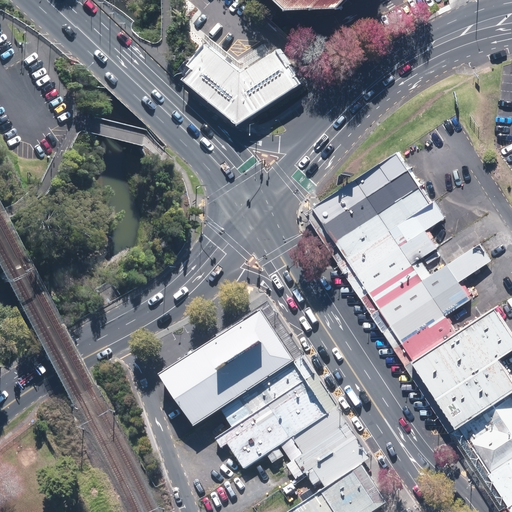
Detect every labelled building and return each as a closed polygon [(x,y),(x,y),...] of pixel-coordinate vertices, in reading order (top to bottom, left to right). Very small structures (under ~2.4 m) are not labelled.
[(191,76),(248,121),(313,80),(288,41),(247,67),(211,38),(194,60),(199,65),(191,76)] [(315,204),(416,357),(457,328),(447,313),(472,296),(461,279),(494,257),(482,240),(432,272),(422,256),(439,245),(428,227),(447,215),(436,198),(433,199),(399,148),(346,183),(321,200),(315,204)] [(416,357),(315,204),(307,209),(450,429),(459,423),(416,357)] [(328,414),(362,463),(369,458),(267,301),(246,314),(215,334),(217,337),(249,318),(259,310),(294,360),(328,414)] [(457,328),(416,357),(459,423),(510,390),(511,387),(511,370),(502,354),(511,346),(511,324),(498,302),(482,312),(457,328)] [(221,408),(294,360),(259,310),(249,318),(217,337),(158,374),(172,397),(178,404),(187,417),(194,426),(221,408)] [(296,436),(328,414),(294,360),(221,408),(235,426),(218,438),(224,447),(231,443),(248,469),(269,454),(284,444),(296,436)] [(485,462),(491,470),(511,456),(511,393),(510,390),(459,423),(485,462)] [(326,487),(362,463),(328,414),(296,436),(284,444),(288,451),(293,460),(288,462),(298,478),(307,471),(316,484),(321,480),(326,487)] [(501,505),(509,500),(491,470),(485,462),(459,423),(450,429),(501,505)] [(511,456),(491,470),(509,500),(511,497),(511,456)] [(371,511),(386,502),(362,463),(326,487),(287,511),(371,511)] [(511,511),(511,504),(509,500),(501,505),(505,511),(511,511)]
